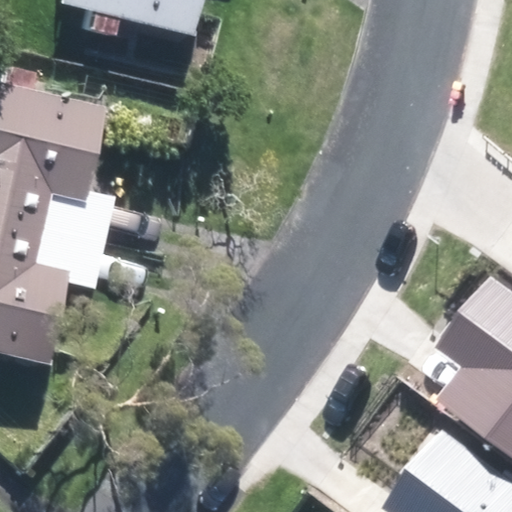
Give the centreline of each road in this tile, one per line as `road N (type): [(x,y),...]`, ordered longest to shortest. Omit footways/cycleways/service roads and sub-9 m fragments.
road 1 (residential): [(383,117),(364,177),(142,511)]
road 2 (residential): [(383,117),(511,214)]
road 3 (residential): [(419,0),(383,117)]
